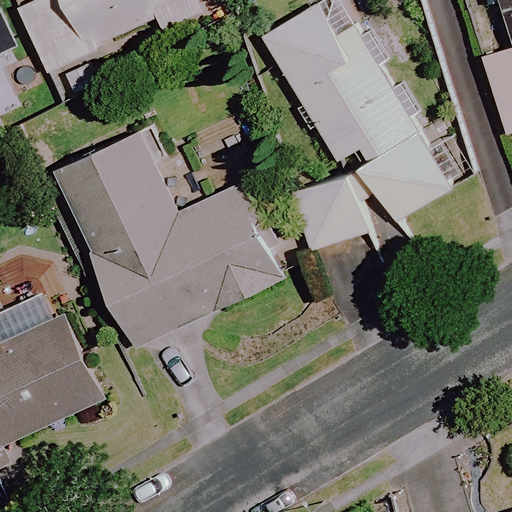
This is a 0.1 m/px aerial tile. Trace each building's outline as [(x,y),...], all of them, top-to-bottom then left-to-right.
[(38,0),(20,8),(47,68),(157,17),(164,31),(207,11),(201,0),(38,0)] [(378,189),(396,221),(451,190),(341,0),(325,0),(265,35),(345,174),(295,189),(313,249),(370,232),(359,195),(378,189)] [(511,0),(500,0),(511,42),(511,48),(486,56),(508,134),(511,132),(511,0)] [(0,54),(20,45),(0,2),(0,54)] [(180,215),(143,136),(58,175),(137,348),(288,278),(245,185),(180,215)] [(0,317),(0,468),(13,463),(5,446),(106,401),(57,292),(0,317)]
